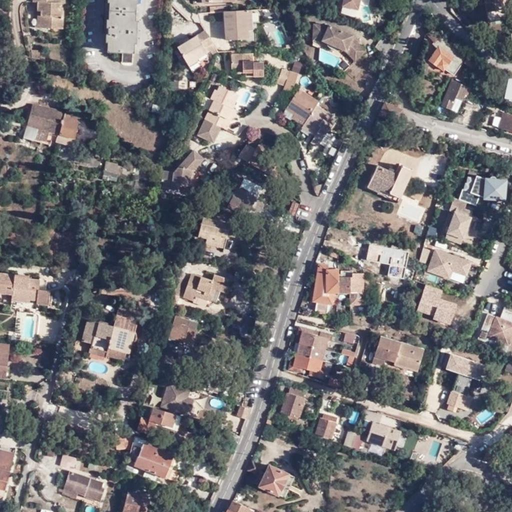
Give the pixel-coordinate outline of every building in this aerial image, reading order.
[(35,0),(35,3),(36,3),(40,3),(39,12),(43,12),(42,29),(64,30),(66,11),(63,11),(63,4),(66,4),(66,0),(35,0)] [(140,5),(140,1),(140,0),(111,0),(109,53),(125,53),(124,63),(133,64),(134,45),(138,45),(139,21),(136,21),(137,5),(140,5)] [(342,0),(341,6),(359,10),(361,0),(342,0)] [(504,18),(501,0),(484,0),(486,20),(504,18)] [(232,13),(227,14),(228,42),(249,41),(249,33),(248,13),(232,13)] [(349,39),(350,35),(351,34),(327,23),(312,22),(312,37),(321,38),(344,48),(354,59),(364,49),(355,40),(354,42),(349,39)] [(430,29),(432,31),(429,35),(434,41),(432,44),(437,48),(429,60),(442,70),(444,68),(453,74),(460,65),(459,64),(465,57),(457,51),(457,50),(439,36),(443,32),(435,24),(430,29)] [(214,57),(219,54),(214,46),(207,33),(191,43),(187,46),(185,43),(185,42),(180,45),(182,48),(179,50),(189,67),(198,62),(209,55),(208,55),(212,53),(214,57)] [(32,49),(32,57),(40,59),(41,50),(32,49)] [(256,72),(256,77),(266,76),(266,62),(256,62),(255,54),(234,55),(234,74),(248,73),(256,72)] [(424,59),(420,58),(417,73),(425,74),(428,64),(424,59)] [(300,72),(302,62),(294,60),(292,70),(300,72)] [(464,64),(471,69),(473,65),(468,60),(464,64)] [(200,65),(198,62),(189,67),(191,70),(200,65)] [(278,83),(286,85),(290,70),(283,68),(278,83)] [(299,73),(291,70),(285,88),(293,91),(295,86),(299,73)] [(229,119),(233,109),(239,95),(221,87),(218,91),(216,90),(212,99),(215,101),(206,120),(198,135),(214,143),(221,127),(227,130),(232,120),(229,119)] [(307,121),(304,125),(317,133),(316,136),(312,141),(320,146),(322,143),(328,132),(337,117),(317,104),(319,101),(299,89),(296,94),(287,108),(295,113),(307,121)] [(471,91),(468,100),(483,104),(486,95),(471,91)] [(455,112),(460,100),(454,98),(449,109),(455,112)] [(377,115),(396,124),(401,113),(400,110),(396,108),(398,104),(391,100),(389,105),(384,102),(377,115)] [(486,108),(498,112),(499,109),(504,111),(499,128),(511,131),(511,113),(509,112),(510,109),(503,106),(489,100),(486,108)] [(28,125),(59,134),(65,113),(45,107),(33,106),(28,125)] [(495,116),(498,112),(486,108),(484,112),(495,116)] [(65,113),(59,134),(75,138),(82,117),(65,113)] [(293,118),(304,125),(307,121),(295,113),(293,118)] [(59,134),(28,125),(25,138),(52,145),(53,141),(57,141),(59,134)] [(303,128),(316,136),(317,133),(304,125),(303,128)] [(328,132),(322,143),(328,147),(334,136),(328,132)] [(73,146),(75,138),(59,134),(57,141),(73,146)] [(238,156),(238,157),(274,176),(279,168),(276,157),(273,156),(272,153),(273,150),(263,144),(258,146),(256,149),(247,144),(238,156)] [(201,158),(192,154),(179,168),(178,170),(180,170),(179,173),(164,172),(162,187),(178,189),(178,185),(189,187),(191,170),(193,170),(202,160),(201,158)] [(87,157),(85,164),(99,168),(101,162),(87,157)] [(118,164),(106,161),(104,171),(105,171),(116,174),(118,165),(118,164)] [(123,167),(118,165),(116,174),(105,171),(103,179),(116,182),(118,174),(121,175),(122,172),(129,175),(133,165),(124,163),(123,167)] [(378,189),(398,198),(411,170),(401,165),(397,174),(376,165),(366,187),(377,192),(378,189)] [(283,181),(279,168),(274,176),(282,180),(283,181)] [(506,202),(506,179),(485,177),(477,175),(473,183),(463,189),(459,200),(477,206),(480,197),(483,198),(483,200),(506,202)] [(241,213),(240,215),(247,219),(248,217),(257,220),(259,214),(251,211),(257,198),(251,195),(256,184),(244,179),(239,190),(237,189),(230,204),(233,206),(232,209),(241,213)] [(148,184),(130,181),(129,186),(136,187),(135,194),(146,196),(148,184)] [(421,192),(410,187),(406,194),(417,200),(421,192)] [(396,202),(398,198),(378,189),(377,192),(396,202)] [(265,202),(257,198),(251,211),(259,214),(265,202)] [(431,223),(436,225),(443,207),(438,205),(431,223)] [(453,240),(461,243),(472,212),(464,209),(462,214),(455,212),(447,232),(455,235),(453,240)] [(205,238),(224,242),(226,235),(233,236),(235,224),(200,217),(196,237),(205,238)] [(223,248),(224,242),(205,238),(204,244),(223,248)] [(372,247),(395,255),(397,248),(375,240),(372,247)] [(352,260),(365,265),(370,253),(356,248),(354,251),(352,249),(349,256),(352,258),(352,260)] [(435,252),(425,248),(420,261),(429,264),(426,272),(450,280),(453,272),(468,277),(473,261),(436,248),(435,252)] [(314,311),(325,313),(327,304),(331,305),(333,294),(350,294),(350,306),(363,306),(362,275),(352,275),(352,273),(340,273),(340,276),(337,275),(337,270),(326,269),(327,265),(318,264),(312,302),(316,302),(314,311)] [(180,289),(185,274),(178,272),(174,287),(174,288),(180,289)] [(28,278),(0,274),(0,294),(11,296),(10,302),(28,305),(28,302),(36,303),(35,306),(47,307),(48,294),(37,293),(38,283),(27,282),(28,278)] [(212,289),(217,290),(226,293),(230,281),(213,275),(211,281),(191,274),(182,297),(194,301),(206,305),(208,300),(212,289)] [(443,290),(426,284),(417,311),(433,316),(432,320),(450,326),(457,303),(441,298),(443,290)] [(213,302),(217,290),(212,289),(208,300),(213,302)] [(176,305),(179,297),(172,295),(170,303),(176,305)] [(131,323),(135,310),(121,306),(115,325),(90,318),(84,340),(93,342),(92,346),(108,350),(107,353),(125,358),(128,351),(130,352),(133,342),(131,341),(134,331),(136,332),(137,325),(131,323)] [(510,346),(511,340),(511,311),(504,309),(501,318),(487,313),(476,340),(495,347),(497,342),(510,346)] [(141,312),(135,310),(131,323),(137,325),(141,312)] [(28,335),(40,335),(39,312),(27,312),(28,335)] [(243,315),(236,313),(232,324),(248,329),(252,317),(243,314),(243,315)] [(168,338),(184,342),(188,329),(195,331),(197,324),(174,317),(168,338)] [(43,332),(60,335),(63,321),(45,318),(43,332)] [(254,327),(262,329),(265,321),(256,318),(254,327)] [(308,375),(320,377),(322,372),(317,370),(326,342),(330,342),(331,336),(319,332),(318,337),(310,335),(311,331),(298,327),(296,334),(300,335),(292,363),(289,362),(287,369),(300,373),(301,369),(309,371),(308,375)] [(191,344),(195,331),(188,329),(184,342),(191,344)] [(393,366),(416,374),(423,353),(380,339),(371,364),(382,368),(384,362),(393,365),(393,366)] [(6,359),(11,361),(14,344),(0,340),(0,374),(2,375),(6,359)] [(107,355),(107,353),(108,350),(92,346),(91,351),(107,355)] [(468,379),(471,380),(474,373),(478,375),(482,363),(459,355),(458,358),(446,354),(441,369),(449,372),(452,366),(458,368),(446,405),(466,412),(470,399),(462,396),(468,379)] [(7,376),(11,361),(6,359),(2,375),(7,376)] [(63,384),(64,378),(57,377),(54,388),(59,390),(61,384),(63,384)] [(337,387),(351,392),(353,385),(339,381),(330,378),(328,385),(337,387)] [(190,389),(168,382),(160,407),(189,417),(194,400),(187,398),(190,389)] [(304,399),(303,399),(306,392),(291,387),(281,419),(296,424),(304,399)] [(154,424),(170,429),(174,416),(153,410),(149,421),(141,419),(138,430),(151,434),(154,424)] [(316,433),(330,437),(337,417),(324,413),(322,418),(321,418),(316,433)] [(180,419),(174,416),(170,429),(170,431),(176,433),(180,419)] [(376,443),(382,445),(387,429),(388,428),(378,424),(379,422),(369,418),(368,422),(371,423),(365,441),(367,441),(366,445),(374,447),(376,443)] [(394,431),(387,429),(382,445),(388,447),(394,431)] [(116,433),(117,442),(124,441),(124,437),(124,433),(116,433)] [(234,442),(236,443),(239,437),(236,436),(226,433),(224,439),(234,442)] [(511,439),(511,434),(507,433),(492,444),(507,449),(510,439),(511,439)] [(346,446),(351,448),(355,436),(350,435),(346,446)] [(126,449),(131,451),(134,439),(125,437),(124,437),(124,441),(117,442),(117,450),(126,449)] [(453,447),(442,443),(438,454),(448,458),(453,447)] [(141,449),(138,458),(134,466),(168,479),(172,470),(168,468),(173,455),(143,444),(141,449)] [(483,460),(495,464),(498,454),(486,451),(483,460)] [(0,496),(2,497),(8,453),(0,452),(0,496)] [(75,458),(64,455),(61,466),(72,469),(75,458)] [(252,459),(248,467),(256,470),(260,463),(252,459)] [(265,472),(260,483),(284,495),(294,474),(269,463),(265,472)] [(257,481),(260,483),(265,472),(262,470),(257,481)] [(68,471),(64,487),(62,495),(76,498),(77,493),(85,494),(84,496),(100,500),(104,486),(101,485),(103,480),(89,476),(68,471)] [(120,511),(121,511),(126,511),(136,511),(140,497),(122,492),(120,502),(119,502),(116,511),(120,511)] [(145,511),(149,499),(140,497),(136,511),(145,511)] [(233,499),(228,509),(233,511),(251,511),(253,509),(233,499)]
